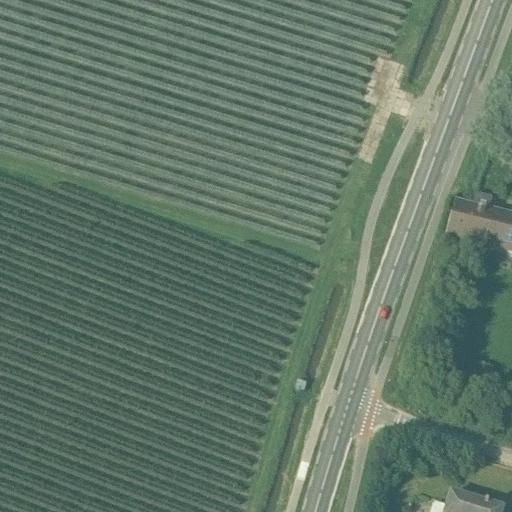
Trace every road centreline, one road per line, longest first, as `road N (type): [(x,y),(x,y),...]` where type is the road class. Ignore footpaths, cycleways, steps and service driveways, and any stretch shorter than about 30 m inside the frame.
road 1 (primary): [(347,405),(387,269),(491,0)]
road 2 (unclassified): [(511,456),(347,405)]
